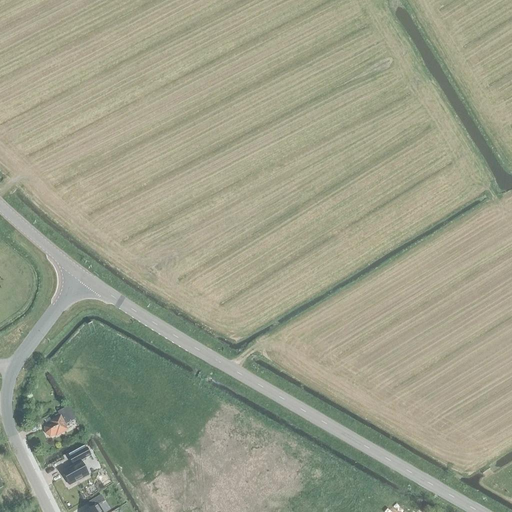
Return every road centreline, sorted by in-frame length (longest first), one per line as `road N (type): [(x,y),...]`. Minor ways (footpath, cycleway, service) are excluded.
road 1 (secondary): [(476,511),(96,286)]
road 2 (tertiary): [(48,511),(4,405),(11,370)]
